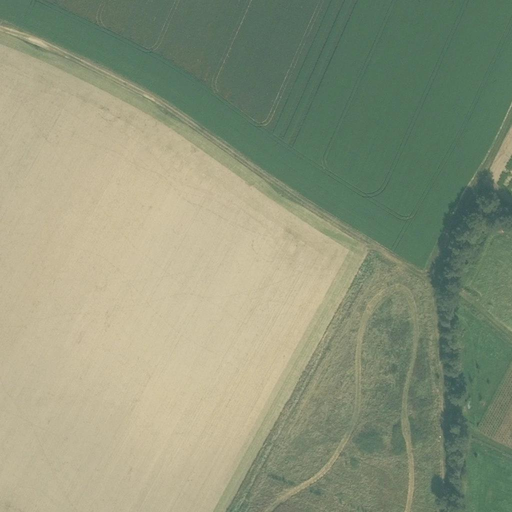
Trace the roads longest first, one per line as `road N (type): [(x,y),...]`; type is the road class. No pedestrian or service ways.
road 1 (track): [(0,22),(108,75),(434,282)]
road 2 (track): [(447,511),(453,471),(434,282)]
road 3 (track): [(434,282),(458,215),(511,114)]
